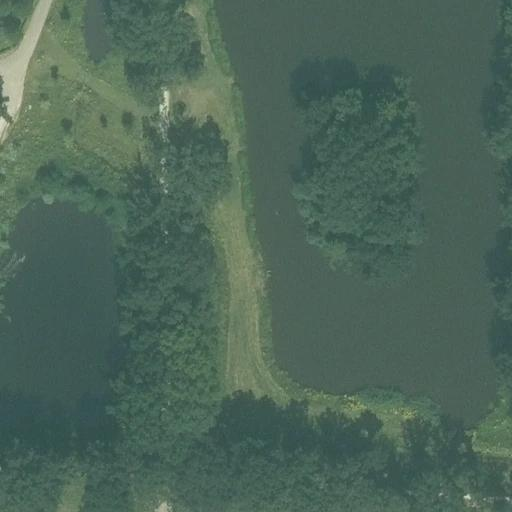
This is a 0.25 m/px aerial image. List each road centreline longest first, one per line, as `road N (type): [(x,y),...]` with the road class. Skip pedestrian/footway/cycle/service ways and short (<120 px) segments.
road 1 (track): [(166,464),(511,481)]
road 2 (track): [(162,131),(67,67),(34,25)]
